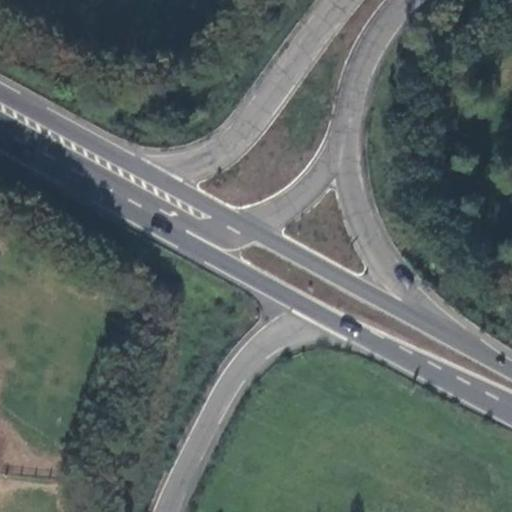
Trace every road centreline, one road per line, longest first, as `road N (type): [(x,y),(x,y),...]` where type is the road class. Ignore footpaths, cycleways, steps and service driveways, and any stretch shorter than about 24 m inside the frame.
road 1 (primary): [(341,0),(235,138),(196,165),(142,172)]
road 2 (primary): [(166,511),(242,365),(286,330),(328,319)]
road 3 (primary): [(121,205),(328,319)]
road 4 (primary): [(444,332),(244,227)]
road 5 (primary): [(444,332),(373,246),(352,194),(344,140)]
road 6 (primary): [(328,319),(511,417)]
road 7 (primary): [(142,172),(0,95)]
road 8 (primary): [(344,140),(364,58),(407,0)]
road 9 (primary): [(0,141),(121,205)]
road 10 (primary): [(244,227),(295,201),(344,140)]
road 11 (primary): [(121,205),(220,231),(244,227)]
